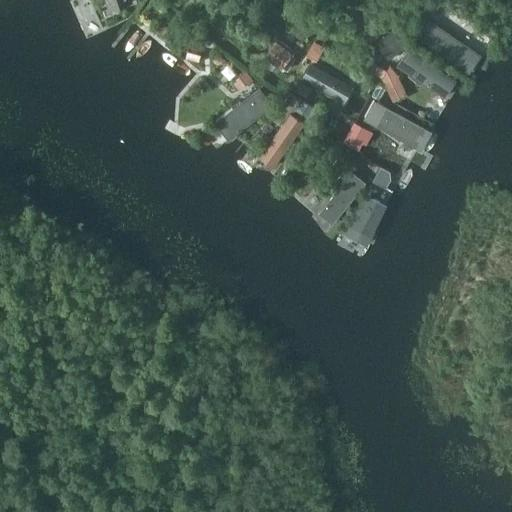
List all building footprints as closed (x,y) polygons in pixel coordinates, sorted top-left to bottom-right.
[(106,0),(110,11),(135,3),(133,0),(106,0)] [(434,13),(443,0),(428,0),(424,7),(434,13)] [(482,62),(431,23),(422,38),(473,76),(482,62)] [(381,39),(394,56),(406,47),(392,30),(381,39)] [(281,70),(293,54),(277,41),(265,57),(281,70)] [(316,61),(324,47),(314,41),(306,55),(316,61)] [(455,80),(410,50),(401,65),(445,95),(455,80)] [(354,89),(311,65),(302,83),(346,106),(354,89)] [(239,91),(253,80),(246,70),(232,81),(239,91)] [(258,89),(215,123),(228,141),(274,107),(258,89)] [(307,117),(313,107),(302,100),(296,110),(307,117)] [(435,133),(377,101),(367,120),(425,152),(435,133)] [(293,117),(262,159),(275,168),(306,126),(293,117)] [(366,145),(371,136),(352,126),(343,141),(359,149),(362,143),(366,145)] [(335,183),(343,171),(334,165),(326,176),(335,183)] [(391,179),(390,172),(381,166),(373,181),(386,188),(391,179)] [(350,174),(315,219),(329,229),(364,184),(350,174)] [(347,227),(370,239),(387,207),(363,195),(347,227)]
